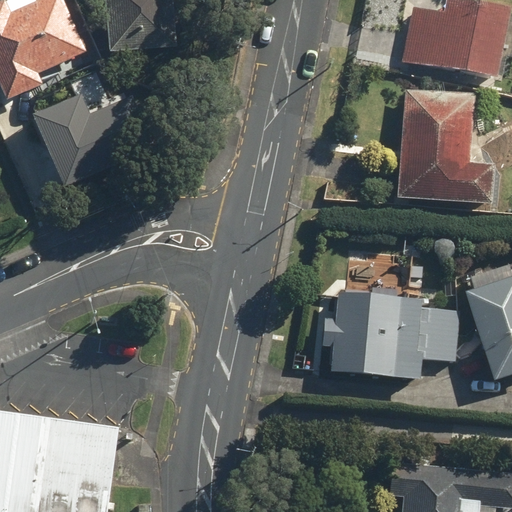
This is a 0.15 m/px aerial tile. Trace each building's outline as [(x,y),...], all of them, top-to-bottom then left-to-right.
[(52,0),(13,0),(0,6),(0,104),(32,90),(29,83),(80,59),(52,0)] [(99,0),(105,60),(170,55),(165,0),(99,0)] [(434,17),(409,11),(394,69),(483,91),(501,18),(437,3),(434,17)] [(133,145),(111,94),(64,114),(57,98),(11,118),(40,186),(133,145)] [(462,98),(396,94),(389,210),(479,215),(482,172),(457,171),(462,98)] [(488,352),(473,357),(485,393),(511,383),(511,297),(507,281),(454,298),(465,332),(480,327),(488,352)] [(387,297),(328,291),(324,329),(315,328),(313,348),(326,349),(322,382),(411,391),(414,363),(410,362),(416,310),(386,306),(387,297)] [(454,312),(422,310),(418,369),(450,371),(454,312)] [(0,440),(0,511),(101,511),(109,454),(0,440)] [(511,511),(511,479),(390,471),(388,509),(396,509),(395,511),(511,511)]
